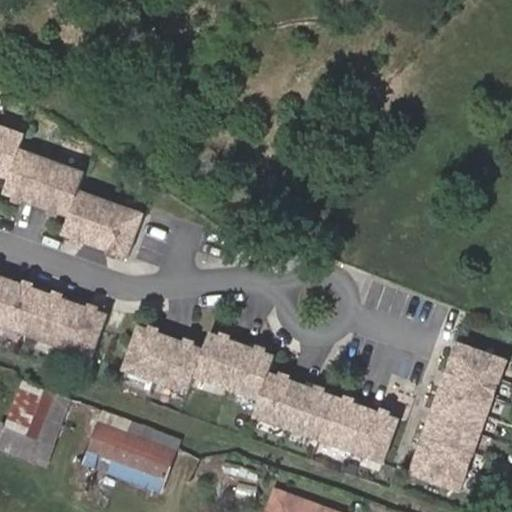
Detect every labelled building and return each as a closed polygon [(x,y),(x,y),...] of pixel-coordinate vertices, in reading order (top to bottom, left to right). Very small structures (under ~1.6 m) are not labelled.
[(393,130),(368,107),(317,164),(343,187),(393,130)] [(0,174),(14,180),(9,194),(74,218),(68,236),(133,259),(149,215),(84,191),(90,173),(24,150),(30,135),(0,124),(0,174)] [(318,224),(291,212),(281,233),(308,245),(318,224)] [(0,323),(97,358),(113,314),(0,272),(0,323)] [(209,349),(144,325),(128,369),(193,393),(199,377),(264,400),(258,416),(388,463),(404,419),(401,418),(274,372),(280,356),(215,332),(209,349)] [(459,342),(415,473),(465,490),(508,359),(459,342)] [(39,438),(54,444),(71,399),(23,381),(6,426),(39,438)] [(182,439),(104,410),(84,463),(162,492),(182,439)] [(39,438),(6,426),(1,424),(0,425),(0,448),(31,460),(39,438)] [(39,438),(31,460),(46,465),(54,444),(39,438)] [(335,511),(278,491),(270,511),(335,511)]
